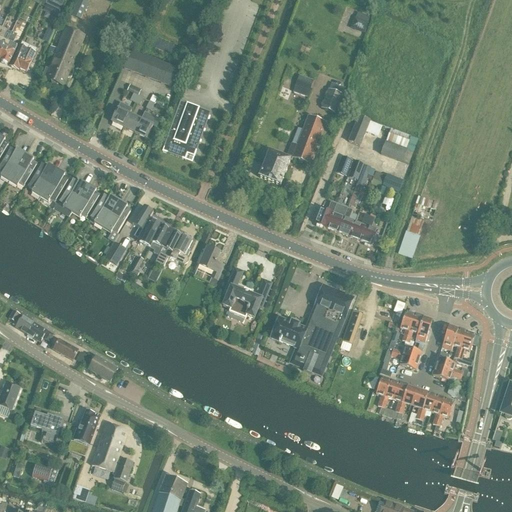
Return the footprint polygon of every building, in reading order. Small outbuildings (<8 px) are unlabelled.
[(59,11),(63,2),(59,0),(48,0),(46,5),(59,11)] [(80,20),(88,0),(77,0),(71,16),(80,20)] [(365,35),(370,19),(357,14),(355,20),(354,19),(350,30),(365,35)] [(46,69),(42,78),(50,81),(51,84),(56,86),(58,85),(64,87),(67,78),(71,78),(73,72),(71,69),(85,37),(66,29),(58,49),(57,50),(51,48),(49,51),(48,54),(55,57),(49,71),(46,69)] [(0,60),(9,65),(17,48),(13,46),(17,36),(12,33),(7,43),(0,56),(0,60)] [(26,73),(31,62),(37,51),(21,43),(10,67),(18,71),(18,70),(26,73)] [(170,87),(177,70),(131,51),(124,69),(170,87)] [(307,99),(313,82),(299,77),(293,94),(307,99)] [(138,97),(141,91),(130,86),(127,92),(133,95),(130,102),(134,104),(138,97)] [(329,91),(322,109),(335,114),(342,96),(330,92),(329,91)] [(140,107),(143,99),(138,97),(134,104),(140,107)] [(151,112),(154,104),(149,102),(146,109),(151,112)] [(210,113),(208,112),(180,102),(163,152),(185,160),(187,154),(194,157),(196,151),(197,151),(205,129),(210,113)] [(111,123),(123,129),(129,115),(132,110),(120,104),(118,110),(111,123)] [(144,113),(141,121),(135,134),(146,140),(152,127),(156,129),(157,127),(160,121),(144,113)] [(135,134),(141,121),(129,115),(123,129),(135,134)] [(309,165),(325,124),(308,118),(297,146),(292,144),(286,159),(269,153),(259,178),(280,186),(290,161),(291,162),(292,159),(309,165)] [(377,138),(381,128),(369,124),(370,123),(359,118),(348,143),(359,147),(365,133),(377,138)] [(385,145),(381,155),(403,163),(408,165),(414,150),(418,140),(418,139),(416,139),(410,137),(396,131),(391,129),(391,130),(386,145),(385,145)] [(0,137),(0,160),(8,146),(4,143),(5,141),(0,137)] [(10,150),(0,167),(0,174),(2,175),(0,178),(8,183),(25,155),(17,150),(15,153),(10,150)] [(25,155),(8,183),(17,188),(19,185),(24,188),(37,166),(32,163),(34,161),(25,155)] [(343,158),(336,174),(347,178),(353,162),(343,158)] [(348,177),(348,178),(357,181),(364,165),(354,162),(351,168),(348,177)] [(42,166),(28,189),(33,191),(31,194),(39,198),(55,171),(48,166),(47,169),(42,166)] [(363,188),(369,174),(371,169),(364,166),(358,181),(359,181),(357,185),(363,188)] [(55,171),(39,198),(49,204),(50,202),(55,204),(68,182),(64,179),(65,177),(55,171)] [(382,185),(386,176),(376,172),(372,180),(382,185)] [(389,192),(393,180),(387,177),(383,190),(389,192)] [(73,182),(60,204),(65,207),(63,209),(71,214),(87,187),(80,182),(78,185),(73,182)] [(87,187),(71,214),(80,219),(82,217),(87,220),(100,198),(95,195),(97,192),(87,187)] [(104,197),(91,220),(95,222),(94,225),(102,230),(119,202),(110,197),(109,200),(104,197)] [(432,222),(438,205),(425,201),(418,198),(416,205),(412,216),(432,222)] [(119,202),(102,230),(111,236),(113,233),(118,236),(131,213),(126,210),(128,208),(119,202)] [(333,214),(336,205),(331,203),(327,212),(321,209),(315,225),(327,230),(333,214)] [(336,205),(333,214),(327,230),(338,234),(347,209),(342,207),(336,205)] [(143,208),(133,226),(139,229),(134,237),(137,239),(153,214),(143,208)] [(349,238),(355,223),(348,221),(352,211),(347,209),(338,234),(349,238)] [(360,242),(370,218),(365,216),(361,226),(355,223),(349,238),(360,242)] [(371,247),(377,232),(371,230),(375,219),(370,218),(360,242),(371,247)] [(419,237),(423,222),(412,218),(407,233),(406,232),(399,255),(412,259),(419,237)] [(149,249),(161,228),(161,227),(158,226),(159,224),(152,220),(151,222),(150,222),(140,241),(139,243),(149,249)] [(168,232),(161,228),(149,249),(154,251),(153,254),(158,257),(159,255),(171,232),(169,231),(168,232)] [(181,238),(173,234),(173,233),(171,232),(159,255),(158,257),(154,263),(163,268),(167,259),(185,267),(185,266),(186,266),(187,266),(187,265),(188,265),(188,264),(188,263),(189,262),(188,262),(188,261),(189,260),(186,259),(189,253),(187,252),(192,243),(191,242),(192,241),(184,237),(184,239),(181,237),(181,238)] [(116,245),(107,261),(117,266),(126,251),(116,245)] [(207,248),(199,266),(214,273),(212,279),(208,286),(214,289),(217,281),(223,267),(223,266),(216,263),(220,254),(207,248)] [(137,279),(140,273),(137,272),(143,261),(138,258),(130,275),(137,279)] [(154,269),(149,277),(152,279),(154,276),(156,278),(159,272),(154,269)] [(226,296),(222,307),(230,310),(229,312),(229,313),(245,319),(246,316),(254,319),(258,309),(261,310),(271,284),(263,281),(256,298),(236,289),(242,273),(234,269),(224,295),(226,296)] [(321,377),(352,299),(323,287),(314,307),(316,308),(310,322),(309,322),(306,329),(279,319),(271,339),(298,350),(292,364),(290,363),(290,364),(321,377)] [(397,325),(404,305),(397,303),(390,323),(397,325)] [(15,323),(20,315),(14,312),(9,320),(15,323)] [(352,313),(342,343),(352,346),(363,316),(352,313)] [(406,342),(415,316),(406,314),(401,329),(406,331),(402,341),(405,342),(406,342)] [(418,335),(423,319),(415,316),(406,342),(409,343),(410,342),(413,333),(417,335),(418,335)] [(27,336),(34,324),(23,317),(16,329),(27,336)] [(418,335),(417,335),(415,340),(425,343),(432,322),(429,321),(430,320),(426,319),(425,320),(423,319),(418,335)] [(34,324),(27,336),(40,343),(44,337),(47,332),(34,324)] [(456,329),(452,328),(451,329),(449,328),(447,333),(446,333),(445,336),(446,336),(442,349),(451,352),(453,347),(458,331),(455,330),(456,329)] [(458,331),(453,347),(458,349),(454,359),(457,360),(466,334),(458,331)] [(54,336),(47,332),(44,337),(46,338),(45,340),(50,343),(54,336)] [(394,332),(391,340),(396,342),(399,334),(394,332)] [(466,334),(457,360),(456,363),(472,369),(472,363),(462,359),(464,351),(470,353),(475,337),(466,334)] [(73,362),(78,352),(59,341),(53,351),(73,362)] [(391,341),(387,352),(418,363),(421,354),(405,348),(403,354),(393,351),(396,343),(391,341)] [(387,352),(383,364),(388,366),(391,357),(401,361),(399,366),(415,372),(418,363),(387,352)] [(82,365),(87,357),(81,354),(76,361),(82,365)] [(111,383),(118,371),(96,358),(89,370),(111,383)] [(452,370),(454,365),(438,360),(436,366),(435,365),(434,368),(461,377),(469,380),(470,376),(468,375),(469,372),(462,369),(461,373),(452,370)] [(353,366),(350,376),(355,378),(352,386),(363,389),(362,390),(365,391),(366,390),(368,391),(369,390),(372,392),(381,368),(373,365),(371,372),(370,372),(353,366)] [(461,377),(434,368),(433,371),(434,371),(432,377),(448,383),(450,377),(460,380),(461,377)] [(386,371),(381,370),(380,374),(390,378),(391,373),(386,371)] [(379,416),(390,382),(381,379),(376,395),(381,397),(378,407),(377,409),(378,409),(376,415),(379,416)] [(511,380),(501,414),(505,415),(505,417),(506,419),(507,420),(509,421),(510,420),(511,419),(511,380)] [(394,401),(399,385),(390,382),(379,416),(388,419),(391,411),(384,409),(388,399),(394,401)] [(0,407),(12,412),(20,390),(6,384),(3,392),(0,390),(0,407)] [(398,420),(408,388),(399,385),(394,401),(399,403),(395,413),(391,411),(388,419),(395,421),(395,419),(398,420)] [(412,407),(417,391),(408,388),(398,420),(406,423),(408,417),(402,415),(405,405),(412,407)] [(458,396),(460,392),(454,390),(454,391),(449,389),(447,394),(451,398),(457,399),(456,401),(466,404),(468,399),(458,396)] [(414,424),(416,425),(418,420),(426,394),(417,391),(412,407),(419,409),(416,420),(414,424)] [(429,417),(430,413),(435,397),(426,394),(418,420),(416,425),(421,427),(422,422),(424,416),(429,417)] [(444,400),(435,397),(430,413),(431,413),(436,415),(432,425),(435,427),(444,400)] [(454,403),(444,400),(435,427),(434,432),(438,433),(439,428),(443,417),(448,419),(454,403)] [(77,431),(74,442),(73,443),(71,442),(67,452),(85,459),(89,447),(93,437),(100,418),(93,415),(85,412),(78,432),(77,431)] [(31,427),(43,430),(43,432),(42,434),(44,434),(41,442),(62,449),(70,424),(63,422),(64,421),(48,416),(47,417),(47,420),(34,416),(31,427)] [(119,463),(117,462),(127,433),(106,426),(92,467),(113,474),(112,477),(115,477),(114,481),(111,490),(122,493),(125,484),(126,484),(133,464),(120,460),(119,463)] [(495,442),(493,448),(500,450),(502,444),(495,442)] [(10,451),(1,447),(0,449),(0,458),(6,461),(10,451)] [(35,465),(32,477),(44,481),(49,482),(53,470),(52,470),(35,465)] [(158,494),(152,511),(177,511),(179,507),(183,509),(186,502),(181,500),(187,486),(166,477),(158,494)] [(338,501),(343,488),(336,485),(331,498),(338,501)] [(190,492),(186,502),(183,509),(181,511),(205,511),(206,511),(205,511),(196,508),(200,496),(198,496),(190,492)] [(410,511),(385,503),(381,511),(410,511)]
